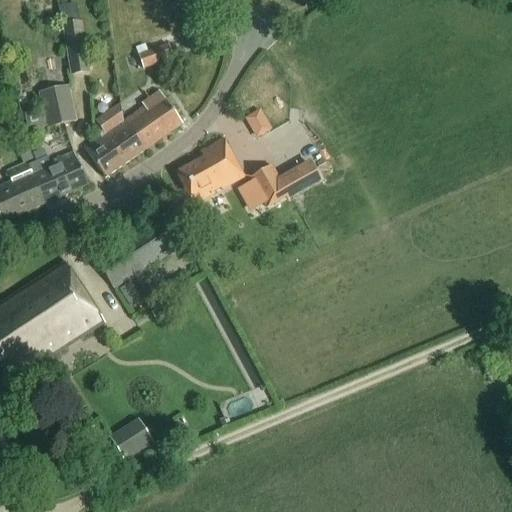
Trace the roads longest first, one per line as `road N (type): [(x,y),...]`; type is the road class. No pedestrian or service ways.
road 1 (track): [(65,511),(511,320)]
road 2 (unclassified): [(0,241),(74,211),(195,133),(255,32)]
